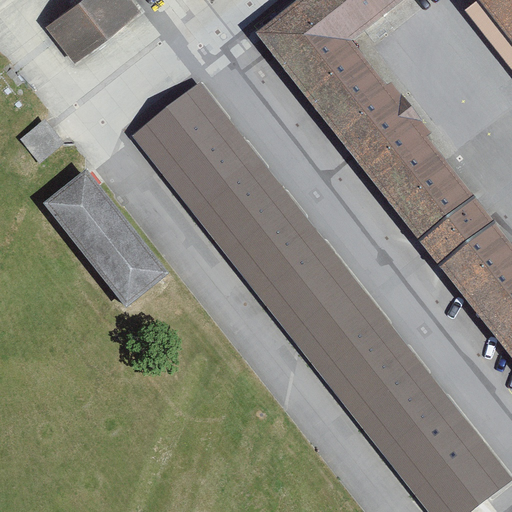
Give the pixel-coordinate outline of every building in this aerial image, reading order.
[(82,0),(50,25),(78,60),(143,9),(135,0),(82,0)] [(408,0),(311,0),(263,38),(511,351),(511,246),(352,45),(408,0)] [(511,0),(490,0),(511,27),(511,0)] [(473,511),(503,489),(192,95),(150,128),(453,511),(473,511)] [(42,161),(67,144),(49,119),(24,137),(42,161)] [(90,175),(50,207),(132,308),(172,276),(101,188),(90,175)]
